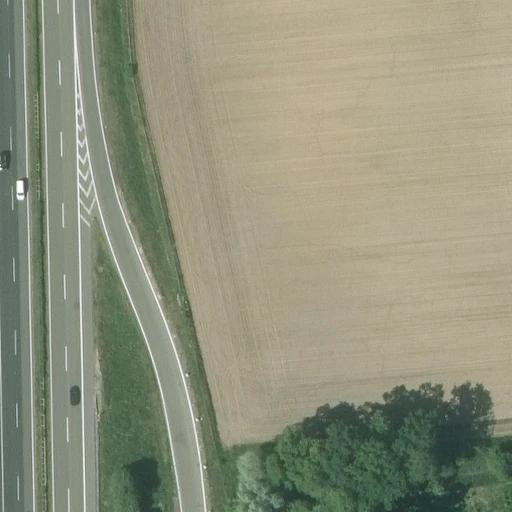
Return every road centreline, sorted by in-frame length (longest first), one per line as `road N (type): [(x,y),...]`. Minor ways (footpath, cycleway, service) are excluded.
road 1 (motorway): [(77,511),(67,0)]
road 2 (motorway): [(0,67),(9,511)]
